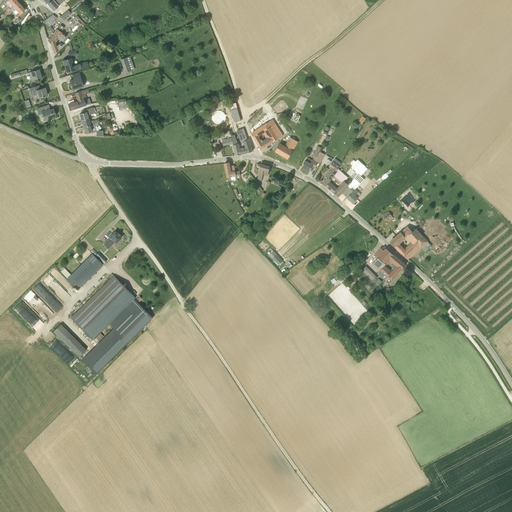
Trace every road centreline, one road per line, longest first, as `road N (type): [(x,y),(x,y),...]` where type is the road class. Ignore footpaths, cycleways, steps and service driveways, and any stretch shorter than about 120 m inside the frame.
road 1 (tertiary): [(511,382),(475,331),(383,241),(308,179),(259,159)]
road 2 (track): [(330,511),(146,249)]
road 3 (track): [(203,0),(244,122),(381,0)]
road 4 (tertiary): [(259,159),(89,160)]
road 5 (tertiary): [(89,160),(30,1)]
